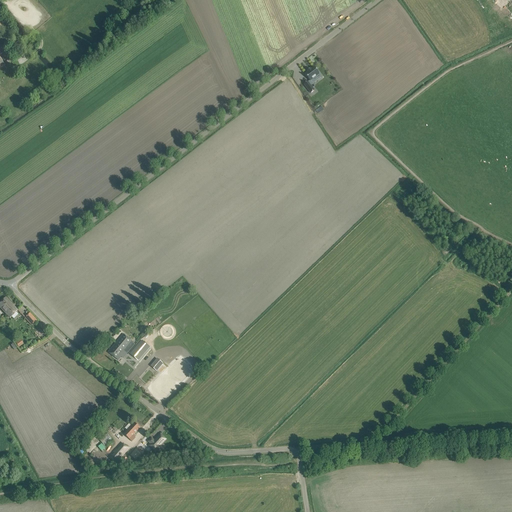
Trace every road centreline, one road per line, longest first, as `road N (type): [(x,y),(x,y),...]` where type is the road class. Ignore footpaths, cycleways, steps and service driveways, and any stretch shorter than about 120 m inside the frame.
road 1 (unclassified): [(6,282),(377,0)]
road 2 (unclassified): [(305,511),(295,453),(209,451),(57,335),(6,282)]
road 3 (track): [(511,42),(444,74),(373,133),(458,215),(511,245)]
road 4 (track): [(289,450),(370,443),(511,288)]
